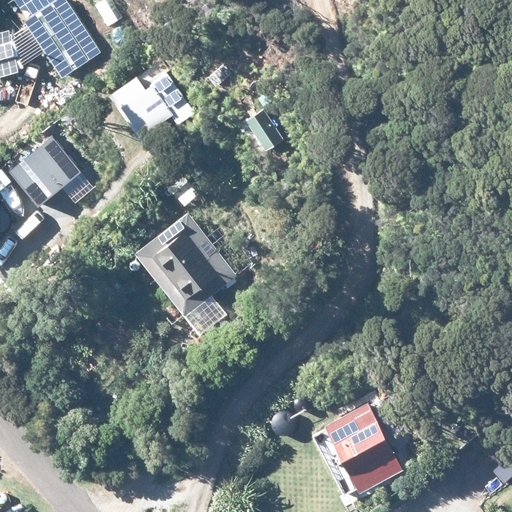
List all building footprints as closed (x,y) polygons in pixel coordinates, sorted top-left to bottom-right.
[(27,24),(61,78),(97,55),(63,1),(27,24)] [(161,69),(124,94),(156,140),(193,114),(161,69)] [(267,104),(249,116),(271,150),(290,138),(267,104)] [(10,173),(33,204),(79,171),(57,140),(10,173)] [(183,189),(192,183),(186,174),(177,181),(183,189)] [(131,253),(193,335),(221,314),(208,297),(233,279),(184,213),(131,253)] [(318,427),(354,495),(396,471),(363,405),(318,427)] [(504,484),(511,477),(511,469),(506,462),(493,472),(504,484)]
